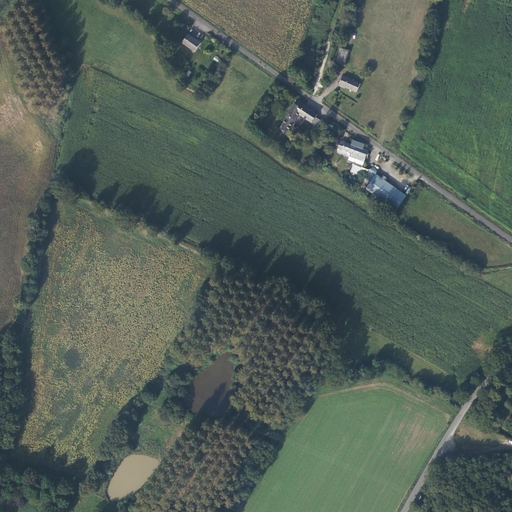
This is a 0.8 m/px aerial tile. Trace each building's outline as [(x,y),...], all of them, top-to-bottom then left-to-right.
[(183,43),(195,52),(201,43),(189,35),(183,43)] [(340,64),(345,65),(349,51),(344,49),(340,64)] [(213,59),(219,64),(222,60),(216,55),(213,59)] [(357,93),(361,84),(344,76),(340,84),(357,93)] [(305,105),(296,100),(287,115),(288,116),(280,129),(287,134),(299,114),(315,124),(319,119),(316,117),(317,114),(304,106),(305,105)] [(363,169),(370,147),(364,143),(353,140),(351,144),(345,143),(341,154),(345,155),(347,152),(357,155),(352,172),(359,175),(365,177),(371,182),(366,189),(397,210),(407,196),(370,170),(368,172),(363,169)]
